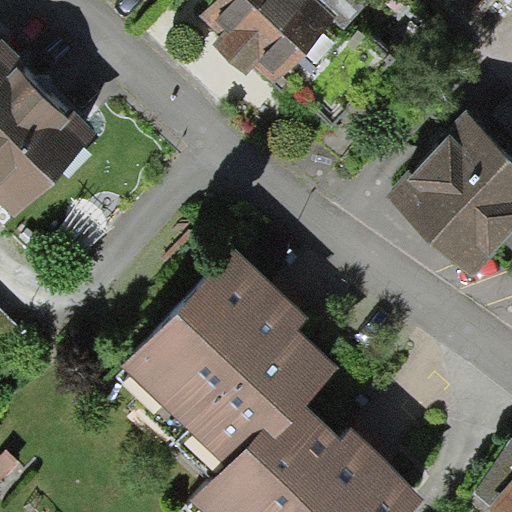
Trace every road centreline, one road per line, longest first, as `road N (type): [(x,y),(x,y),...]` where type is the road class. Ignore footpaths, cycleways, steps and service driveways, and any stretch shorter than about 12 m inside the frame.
road 1 (residential): [(217,143),(511,365)]
road 2 (residential): [(0,243),(48,290),(78,291),(217,143)]
road 3 (residential): [(69,0),(217,143)]
